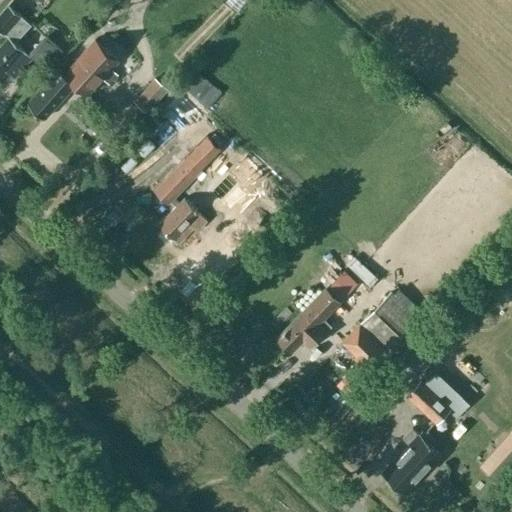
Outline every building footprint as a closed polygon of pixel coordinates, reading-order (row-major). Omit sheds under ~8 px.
[(0,74),(5,69),(13,76),(30,58),(24,52),(25,50),(17,42),(33,25),(23,16),(23,15),(11,4),(0,15),(0,28),(9,37),(0,46),(0,74)] [(76,73),(88,83),(104,66),(121,48),(109,36),(76,73)] [(69,81),(72,78),(64,71),(58,78),(53,74),(27,102),(44,117),(69,88),(73,84),(69,81)] [(177,90),(166,104),(192,122),(202,108),(177,90)] [(212,157),(198,143),(154,189),(168,203),(171,200),(176,205),(158,223),(178,242),(193,227),(196,230),(207,219),(184,197),(180,201),(174,196),(212,157)] [(339,279),(349,288),(354,282),(345,273),(339,279)] [(326,285),(339,297),(346,290),(334,278),(326,285)] [(309,346),(327,328),(319,320),(339,300),(326,287),(302,311),(277,336),(276,337),(290,350),(291,350),(291,349),(301,339),(309,346)] [(387,350),(389,352),(422,319),(390,289),(359,321),(388,349),(387,350)] [(369,369),(387,350),(388,349),(359,321),(341,340),(356,354),(354,355),(369,369)] [(455,415),(476,391),(456,373),(450,380),(437,368),(424,383),(419,379),(405,394),(437,423),(449,410),(455,415)] [(428,442),(434,436),(425,429),(420,434),(412,426),(402,437),(412,446),(386,473),(400,487),(426,459),(435,449),(428,442)] [(479,464),(503,485),(511,475),(511,427),(479,464)]
